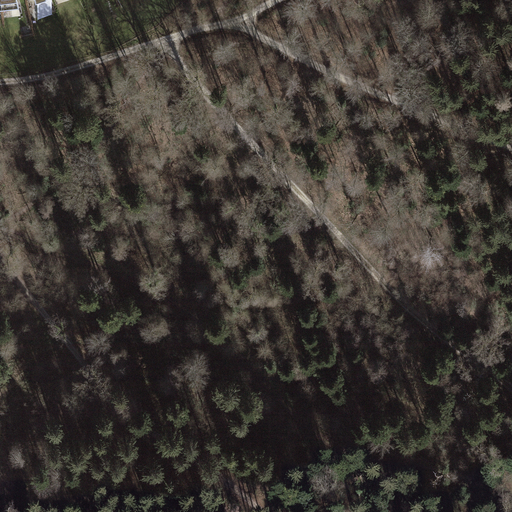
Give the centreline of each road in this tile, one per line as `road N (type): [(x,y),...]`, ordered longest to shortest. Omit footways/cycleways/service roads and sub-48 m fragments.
road 1 (track): [(438,511),(299,421),(173,296),(0,226)]
road 2 (track): [(166,39),(218,108),(421,317),(511,388)]
road 3 (track): [(0,256),(121,413),(260,511)]
road 4 (track): [(511,149),(328,71),(239,18)]
road 5 (track): [(0,226),(80,167),(166,39)]
road 6 (track): [(166,39),(0,81)]
